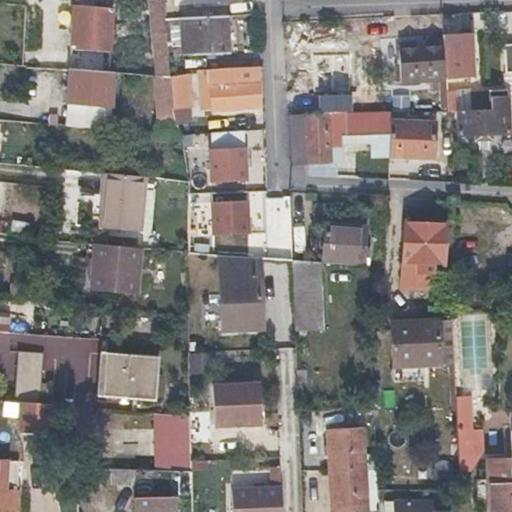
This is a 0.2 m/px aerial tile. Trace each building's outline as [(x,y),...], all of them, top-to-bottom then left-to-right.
[(69,66),(110,69),(113,0),(61,0),(61,1),(73,2),(69,66)] [(149,0),(155,71),(174,72),(165,0),(149,0)] [(188,0),(189,13),(202,13),(214,12),(213,0),(188,0)] [(183,15),(183,34),(184,53),(228,53),(228,15),(183,15)] [(399,80),(443,79),(443,78),(443,65),(442,41),(397,43),(399,80)] [(464,64),(443,65),(443,78),(454,77),(465,77),(464,64)] [(114,69),(110,69),(69,66),(68,95),(112,99),(114,69)] [(258,68),(234,69),(210,70),(212,109),(259,108),(258,68)] [(174,72),(155,71),(160,131),(180,132),(180,117),(178,105),(174,72)] [(191,72),(174,72),(178,105),(194,105),(191,72)] [(443,78),(443,79),(444,107),(455,107),(454,77),(443,78)] [(500,91),(491,92),(482,92),(481,85),(461,86),(461,111),(456,112),(457,134),(508,132),(506,106),(501,106),(500,91)] [(319,94),(319,112),(352,112),(352,94),(319,94)] [(352,112),(319,112),(303,113),(306,158),(307,176),(333,177),(333,163),(328,163),(328,148),(339,148),(339,135),(387,134),(388,122),(388,111),(352,112)] [(289,159),(306,158),(303,113),(287,113),(289,159)] [(434,124),(388,122),(387,134),(387,157),(432,159),(434,124)] [(244,181),(243,148),(208,148),(209,180),(244,181)] [(101,209),(137,211),(140,174),(104,171),(101,209)] [(245,200),(209,200),(210,233),(246,233),(245,200)] [(135,226),(137,211),(101,209),(100,223),(135,226)] [(291,245),(297,245),(304,245),(304,221),(289,221),(291,245)] [(362,265),(363,246),(364,227),(324,223),(320,262),(362,265)] [(93,243),(91,265),(89,288),(134,292),(140,247),(93,243)] [(221,328),(241,327),(261,327),(259,278),(242,278),(241,255),(218,253),(221,328)] [(242,278),(259,278),(258,256),(241,255),(242,278)] [(291,259),(292,295),(294,331),(321,330),(318,262),(291,259)] [(392,367),(416,366),(439,366),(437,322),(391,324),(392,367)] [(98,388),(126,390),(154,392),(155,349),(127,347),(127,337),(100,336),(98,388)] [(19,398),(38,399),(40,349),(13,348),(12,398),(19,398)] [(202,353),(187,353),(188,373),(203,373),(202,353)] [(259,382),(211,383),(213,426),(261,425),(259,382)] [(52,400),(38,399),(19,398),(18,428),(50,430),(52,400)] [(188,408),(151,406),(154,464),(189,462),(188,408)] [(469,471),(469,463),(469,455),(472,455),(471,434),(467,435),(467,430),(456,431),(458,478),(467,478),(467,471),(469,471)] [(330,475),(364,474),(362,432),(328,433),(330,475)] [(510,511),(510,461),(487,462),(488,480),(475,481),(475,500),(488,500),(488,511),(510,511)] [(0,462),(0,508),(17,510),(18,463),(0,462)] [(103,466),(104,474),(104,482),(133,481),(133,464),(103,466)] [(99,482),(98,466),(75,467),(76,483),(99,482)] [(339,511),(365,511),(364,474),(330,475),(331,511),(339,511)] [(230,511),(278,511),(278,487),(229,489),(230,511)] [(148,509),(149,511),(148,511),(161,511),(161,507),(175,505),(173,490),(134,495),(135,510),(148,509)] [(432,511),(432,503),(410,502),(388,502),(389,499),(382,499),(381,511),(432,511)]
